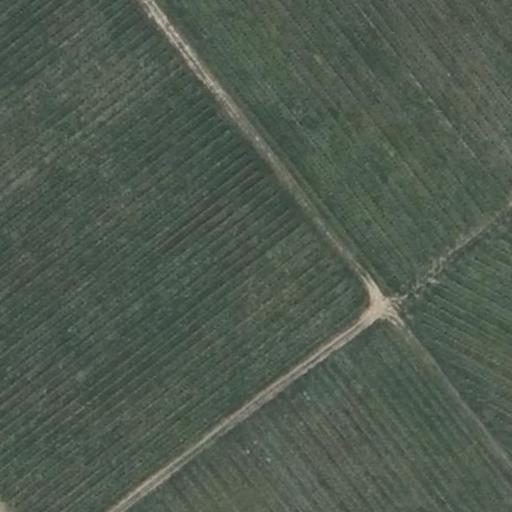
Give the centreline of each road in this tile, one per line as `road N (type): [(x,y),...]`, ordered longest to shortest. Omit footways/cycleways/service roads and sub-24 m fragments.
road 1 (track): [(147,0),(511,468)]
road 2 (track): [(122,511),(511,205)]
